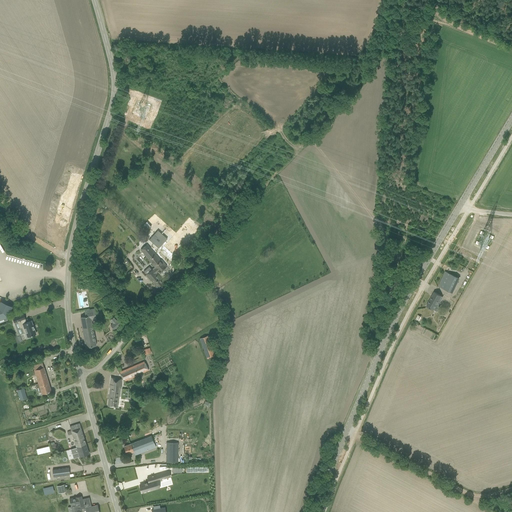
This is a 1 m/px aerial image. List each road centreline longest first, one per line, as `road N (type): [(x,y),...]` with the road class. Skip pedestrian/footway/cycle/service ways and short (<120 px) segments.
road 1 (tertiary): [(314,511),(393,319),(511,120)]
road 2 (unclassified): [(80,378),(68,320),(68,257),(113,78),(96,0)]
road 3 (track): [(408,0),(359,77),(284,164)]
road 4 (track): [(284,164),(339,164),(387,233),(429,272)]
road 5 (track): [(354,434),(440,468),(473,491),(511,488)]
road 6 (unclassified): [(80,378),(187,269)]
road 7 (track): [(284,164),(187,269)]
road 8 (unclassified): [(119,511),(80,378)]
